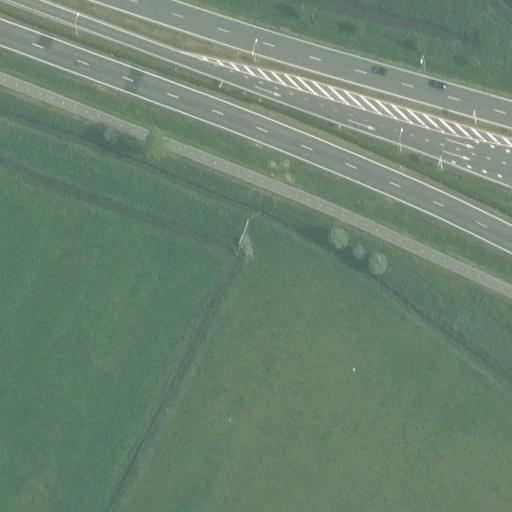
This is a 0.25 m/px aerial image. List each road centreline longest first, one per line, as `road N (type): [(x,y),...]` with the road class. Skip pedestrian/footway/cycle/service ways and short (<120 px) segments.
road 1 (primary): [(25,0),(511,167)]
road 2 (primary): [(511,115),(138,0)]
